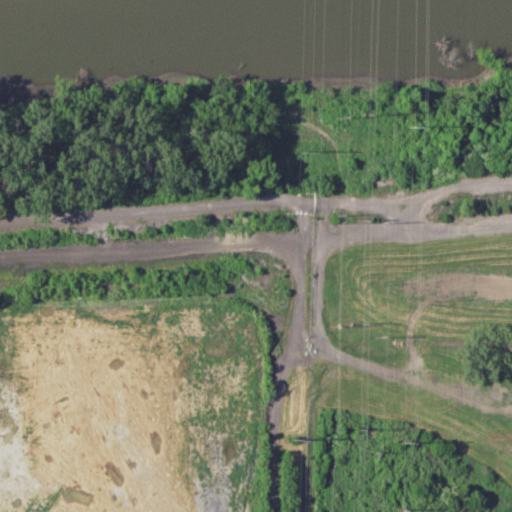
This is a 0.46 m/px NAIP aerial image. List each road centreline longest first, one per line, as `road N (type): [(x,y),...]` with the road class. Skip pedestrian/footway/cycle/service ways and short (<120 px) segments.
road 1 (track): [(266,511),(268,434),(284,353),(305,332),(312,308),(312,205),(0,220)]
road 2 (track): [(0,264),(511,223)]
road 3 (track): [(312,205),(406,202),(407,229)]
